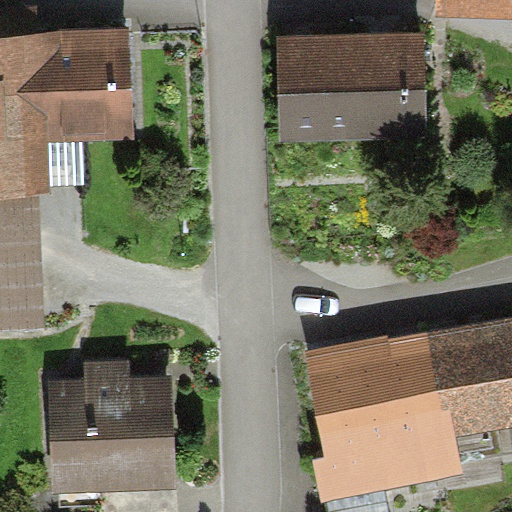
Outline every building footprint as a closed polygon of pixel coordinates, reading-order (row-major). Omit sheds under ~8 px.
[(511,0),(442,0),(443,9),(511,10),(511,0)] [(133,131),(129,24),(0,28),(0,332),(55,331),(49,134),(133,131)] [(428,28),(281,32),(283,127),(430,124),(428,28)] [(511,309),(310,344),(334,481),(468,458),(463,430),(511,421),(511,309)] [(179,484),(177,368),(136,369),(136,347),(80,348),(81,375),(45,376),(48,487),(179,484)]
